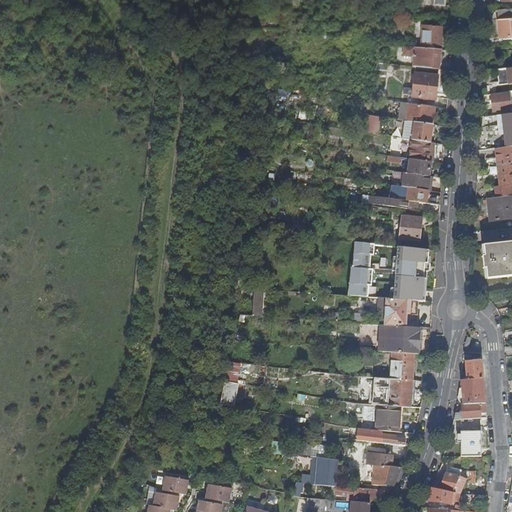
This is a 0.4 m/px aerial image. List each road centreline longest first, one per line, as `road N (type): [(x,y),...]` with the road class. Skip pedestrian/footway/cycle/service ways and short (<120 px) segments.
road 1 (unclassified): [(454,311),(450,234),(468,0)]
road 2 (residential): [(454,311),(486,331),(498,450),(492,511)]
road 3 (unclassified): [(396,511),(423,447),(454,311)]
